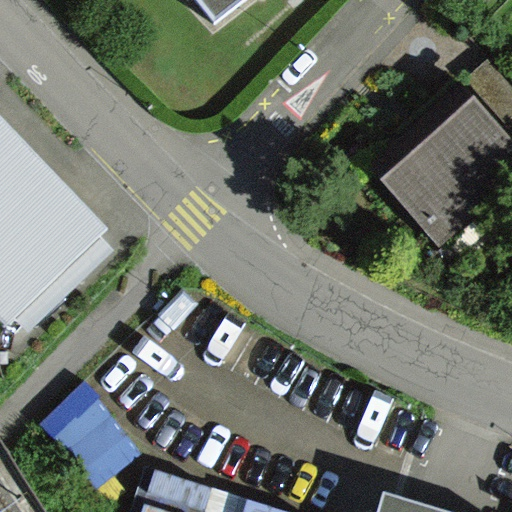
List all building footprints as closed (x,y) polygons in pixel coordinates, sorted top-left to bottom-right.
[(184,0),(190,7),(195,3),(217,31),(255,0),(184,0)] [(465,85),(501,126),(511,116),(511,91),(488,64),(465,85)] [(511,188),(511,149),(478,109),(381,189),(434,253),(511,188)] [(0,125),(0,324),(6,330),(105,237),(0,125)] [(92,384),(47,423),(105,489),(150,450),(92,384)] [(154,464),(142,511),(319,511),(322,501),(154,464)] [(415,511),(380,502),(376,511),(415,511)]
